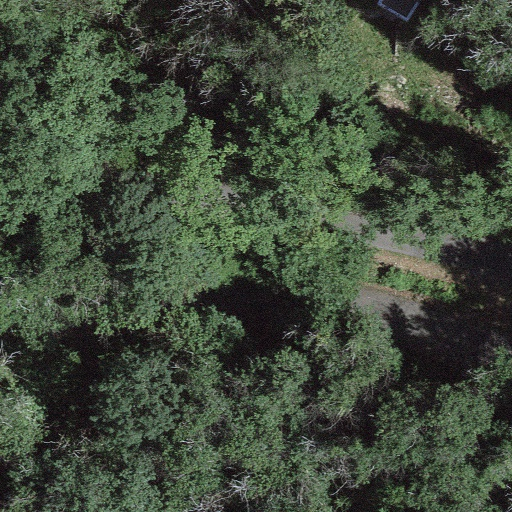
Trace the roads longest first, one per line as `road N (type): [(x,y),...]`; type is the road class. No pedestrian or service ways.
road 1 (unclassified): [(0,328),(182,297),(264,296),(328,305),(511,363)]
road 2 (unclassified): [(511,260),(316,215),(0,168)]
